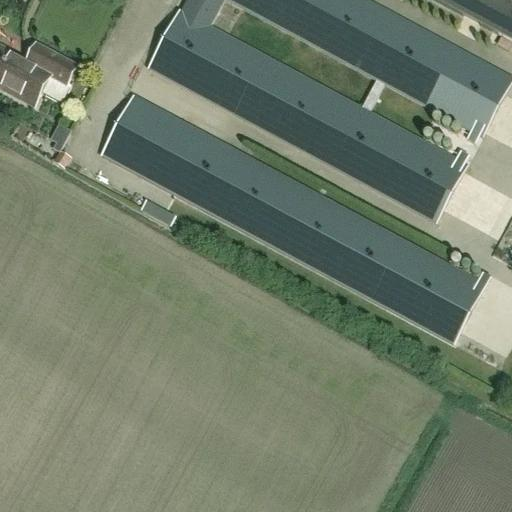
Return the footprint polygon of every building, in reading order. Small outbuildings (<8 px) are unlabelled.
[(118,0),(119,10),(139,9),(138,0),(118,0)] [(436,227),(468,169),(369,116),(384,88),(482,141),(511,85),(511,81),(361,0),(189,0),(182,15),(180,14),(149,72),(436,227)] [(435,0),(457,10),(478,7),(462,0),(435,0)] [(511,9),(498,37),(511,44),(511,9)] [(0,91),(35,110),(44,94),(51,80),(67,88),(77,69),(37,48),(28,65),(0,50),(0,91)] [(479,285),(134,101),(103,158),(455,346),(490,280),(484,277),(479,285)] [(70,161),(61,156),(55,166),(64,171),(70,161)] [(448,211),(462,220),(474,201),(461,192),(448,211)]
